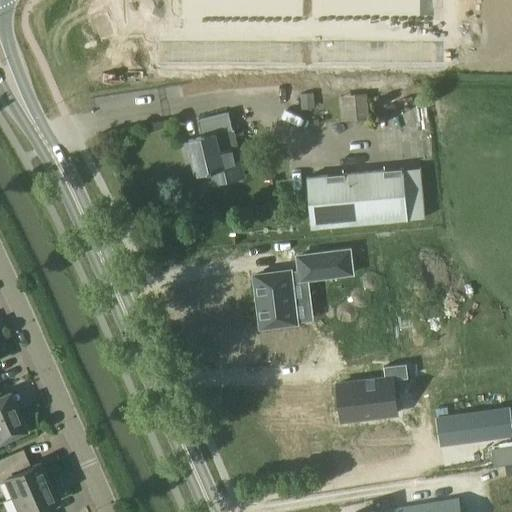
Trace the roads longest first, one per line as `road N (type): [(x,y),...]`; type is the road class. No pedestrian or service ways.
road 1 (tertiary): [(211,511),(70,190)]
road 2 (residential): [(108,511),(0,271)]
road 3 (tertiary): [(70,190),(0,13)]
road 4 (tertiary): [(0,83),(70,190)]
